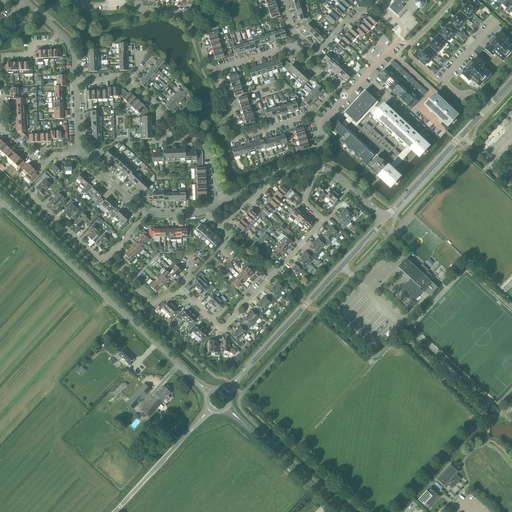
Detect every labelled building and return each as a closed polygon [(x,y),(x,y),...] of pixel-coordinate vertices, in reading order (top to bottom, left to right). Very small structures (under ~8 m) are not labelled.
[(265,9),(268,8),(276,6),(275,2),(279,1),(278,0),(276,0),(266,3),(263,4),(265,9)] [(337,6),(344,13),(345,11),(347,8),(338,0),(337,2),(339,4),(337,6)] [(338,0),(347,8),(349,6),(350,7),(351,5),(346,0),(338,0)] [(414,0),(416,1),(415,2),(415,4),(419,8),(422,8),(426,4),(426,1),(425,0),(395,0),(389,8),(396,14),(402,8),(402,5),(404,2),(406,2),(408,0),(414,0)] [(511,0),(505,0),(502,4),(507,8),(505,10),(508,12),(511,8),(511,0)] [(478,8),(472,2),(471,4),(469,3),(465,6),(474,14),(477,11),(476,10),(478,8)] [(344,13),(337,6),(334,8),(332,6),(330,5),(329,6),(340,16),(342,14),(342,15),(344,13)] [(329,14),(337,21),(338,19),(337,19),(340,16),(329,6),(327,8),(331,12),(329,14)] [(468,19),(469,17),(470,18),(474,14),(465,6),(461,11),(463,13),(462,14),(468,19)] [(308,7),(295,11),(296,14),(295,14),(295,16),(305,13),(304,10),(307,9),(309,9),(308,7)] [(281,10),(269,13),(271,18),(279,16),(278,13),(282,12),(281,10)] [(305,13),(295,16),(296,19),(297,18),(298,21),(300,21),(301,24),(302,25),(311,19),(310,18),(309,16),(306,17),(305,13)] [(337,21),(329,14),(327,16),(325,14),(323,16),(326,18),(325,18),(332,24),(334,22),(335,22),(337,21)] [(454,19),(463,26),(466,23),(465,22),(466,21),(465,21),(467,19),(467,20),(468,19),(462,14),(460,16),(458,14),(454,19)] [(374,19),(370,15),(368,18),(365,15),(364,16),(373,25),(378,20),(376,17),(374,19)] [(373,25),(364,16),(362,18),(365,21),(363,23),(370,29),(373,25)] [(311,19),(302,25),(305,28),(304,29),(306,32),(305,32),(307,34),(314,26),(311,24),(313,22),(311,19)] [(457,31),(459,29),(460,30),(463,26),(454,19),(451,22),(452,24),(450,26),(454,30),(455,29),(457,31)] [(356,24),(366,33),(370,29),(363,23),(361,25),(358,23),(356,24)] [(314,26),(307,34),(308,35),(309,35),(311,37),(318,30),(322,26),(320,24),(318,27),(316,25),(314,27),(314,26)] [(358,34),(362,37),(366,33),(356,24),(355,26),(358,29),(356,31),(355,31),(358,34)] [(315,41),(321,34),(319,32),(323,27),(322,26),(318,30),(311,37),(314,39),(313,40),(315,41)] [(443,30),(452,38),(455,34),(455,33),(453,31),(454,30),(450,26),(449,27),(448,26),(443,30)] [(355,38),(358,34),(355,31),(356,31),(352,28),(350,30),(347,27),(345,29),(355,38)] [(272,29),(276,41),(279,40),(279,42),(281,41),(278,31),(275,32),(274,29),(272,29)] [(345,36),(351,42),(355,38),(345,29),(344,31),(347,33),(345,36)] [(440,37),(446,43),(446,42),(444,41),(446,39),(448,41),(448,40),(449,41),(452,38),(443,30),(440,34),(442,36),(440,37)] [(216,31),(206,34),(207,37),(208,36),(209,39),(220,36),(220,34),(217,35),(216,31)] [(503,61),(511,51),(511,47),(508,44),(508,43),(509,43),(506,41),(509,37),(502,31),(498,35),(497,34),(487,46),(488,47),(484,51),(491,58),(494,54),(496,56),(497,56),(503,61)] [(262,33),(265,44),(269,43),(269,44),(271,43),(268,34),(265,35),(264,32),(262,33)] [(328,32),(326,34),(324,36),(321,34),(315,41),(316,43),(317,42),(320,44),(326,38),(329,34),(328,32)] [(257,34),(258,37),(257,37),(261,48),(263,47),(262,45),(265,44),(262,33),(257,34)] [(255,47),(258,46),(259,49),(261,48),(257,37),(254,38),(254,35),(251,36),(252,38),(255,47)] [(338,37),(347,46),(351,42),(345,36),(343,38),(340,35),(338,37)] [(209,45),(219,42),(218,39),(221,38),(220,36),(209,39),(210,42),(209,43),(209,45)] [(337,44),(344,50),(347,46),(338,37),(337,39),(339,41),(337,44)] [(433,42),(441,49),(445,46),(444,45),(446,43),(440,37),(439,39),(437,37),(433,42)] [(247,40),(248,43),(251,52),(253,51),(252,51),(256,50),(255,47),(252,38),(247,40)] [(242,41),(245,53),(248,52),(248,53),(251,52),(248,43),(245,44),(244,41),(242,41)] [(434,52),(435,51),(437,52),(438,52),(439,52),(441,49),(433,42),(429,45),(431,47),(429,49),(435,54),(436,54),(434,52)] [(232,47),(235,56),(238,55),(238,56),(240,55),(237,46),(234,47),(234,44),(232,45),(232,47)] [(213,55),(222,52),(221,49),(224,48),(223,46),(212,50),(213,53),(212,53),(213,55)] [(422,53),(431,61),(434,57),(433,56),(435,54),(429,49),(428,50),(426,48),(422,53)] [(62,58),(62,51),(59,51),(59,50),(53,50),(54,59),(59,59),(59,58),(62,58)] [(34,52),(34,57),(34,59),(37,59),(37,63),(43,63),(43,60),(42,51),(37,51),(37,52),(34,52)] [(327,53),(321,60),(324,62),(323,63),(325,65),(331,57),(329,55),(331,53),(330,52),(328,54),(327,53)] [(419,57),(421,58),(419,60),(425,66),(427,63),(428,64),(431,61),(422,53),(419,57)] [(329,68),(339,57),(337,56),(334,60),(331,57),(325,65),(326,66),(327,65),(329,68)] [(464,72),(460,77),(467,83),(470,80),(473,82),(473,81),(474,81),(480,87),(491,75),(485,69),(485,68),(483,66),(486,63),(479,56),(475,61),(474,60),(463,71),(464,72)] [(280,61),(280,60),(276,61),(275,57),(273,57),(277,70),(282,68),(282,67),(280,61)] [(333,72),(339,65),(337,63),(340,59),(339,57),(329,68),(332,70),(331,70),(333,72)] [(167,65),(161,59),(158,61),(158,60),(156,62),(164,69),(166,66),(168,68),(169,67),(167,65)] [(272,71),(269,63),(266,64),(265,60),(263,61),(266,73),(272,71)] [(23,63),(24,74),(32,74),(32,64),(29,64),(29,62),(23,63)] [(164,69),(156,62),(155,64),(153,67),(162,75),(164,73),(161,71),(164,69)] [(4,65),(4,71),(7,71),(7,72),(13,72),(13,63),(7,63),(7,65),(4,65)] [(261,75),(259,66),(256,67),(255,63),(253,64),(256,76),(261,75)] [(294,63),(291,66),(287,71),(286,71),(294,79),(305,67),(304,66),(301,69),(294,63)] [(339,65),(333,72),(334,73),(335,73),(337,75),(345,66),(344,65),(342,67),(339,65)] [(345,66),(337,75),(340,77),(339,78),(341,79),(347,72),(345,70),(347,68),(345,66)] [(162,75),(153,67),(151,69),(150,68),(149,70),(156,77),(158,74),(161,76),(162,75)] [(305,67),(294,79),(302,86),(310,78),(303,72),(306,68),(305,67)] [(390,72),(386,68),(377,78),(378,78),(381,81),(388,74),(390,72)] [(156,77),(149,70),(147,72),(148,72),(146,75),(155,83),(156,81),(154,79),(156,77)] [(351,76),(353,74),(352,72),(350,74),(347,72),(341,79),(342,81),(343,80),(345,82),(351,76)] [(228,76),(229,79),(228,79),(229,82),(238,79),(237,76),(240,75),(239,73),(237,74),(237,73),(228,76)] [(381,81),(385,85),(392,77),(388,74),(381,81)] [(142,78),(149,85),(151,82),(153,84),(155,83),(146,75),(144,77),(143,76),(142,78)] [(385,85),(389,88),(397,79),(394,75),(392,77),(385,85)] [(145,89),(147,91),(149,89),(147,87),(149,85),(142,78),(140,79),(141,80),(138,83),(145,89)] [(389,88),(392,91),(401,82),(397,79),(389,88)] [(392,91),(396,95),(405,85),(401,82),(392,91)] [(242,83),(231,87),(232,90),(231,90),(232,92),(242,89),(241,86),(243,85),(242,83)] [(317,85),(315,83),(314,84),(316,86),(314,89),(321,96),(323,94),(322,93),(324,91),(317,85)] [(118,90),(118,88),(115,88),(115,84),(112,84),(113,97),(119,96),(120,95),(121,97),(125,92),(123,89),(118,90)] [(396,95),(400,98),(409,89),(405,85),(396,95)] [(190,93),(182,86),(180,88),(178,87),(176,88),(185,96),(187,94),(188,95),(190,93)] [(185,96),(176,88),(175,90),(177,92),(175,94),(182,101),(184,99),(183,98),(185,96)] [(321,96),(314,89),(312,91),(309,89),(308,91),(317,99),(319,97),(320,97),(321,96)] [(400,98),(404,102),(411,94),(413,93),(409,89),(400,98)] [(317,99),(308,91),(306,92),(308,94),(306,97),(314,104),(315,102),(314,101),(317,99)] [(345,113),(343,115),(354,125),(360,119),(359,118),(361,116),(362,117),(364,115),(363,114),(368,108),(369,109),(371,108),(370,106),(375,101),(376,102),(377,101),(367,91),(349,110),(349,109),(345,113)] [(127,103),(136,93),(134,92),(131,95),(129,92),(128,94),(125,92),(121,97),(123,99),(127,103)] [(131,106),(137,100),(135,98),(138,95),(136,93),(127,103),(131,106)] [(182,101),(175,94),(173,96),(170,94),(169,96),(178,104),(180,102),(181,103),(182,101)] [(404,102),(407,105),(415,98),(411,94),(404,102)] [(428,102),(425,105),(436,115),(438,117),(447,126),(450,122),(449,121),(453,117),(454,118),(457,114),(448,106),(446,108),(444,106),(440,102),(442,100),(440,98),(439,99),(435,95),(428,102)] [(178,104),(169,96),(168,98),(170,99),(167,102),(175,109),(176,107),(176,106),(178,104)] [(246,96),(237,99),(238,101),(239,101),(240,104),(251,101),(254,99),(254,97),(248,99),(246,96)] [(416,96),(415,98),(407,105),(411,109),(420,99),(416,96)] [(301,99),(302,100),(307,105),(309,107),(311,105),(312,105),(314,104),(306,97),(304,99),(302,97),(301,99)] [(137,100),(131,106),(135,110),(144,100),(142,99),(139,102),(137,100)] [(144,100),(135,110),(139,114),(140,113),(141,114),(141,117),(149,117),(148,111),(145,108),(145,107),(143,105),(145,102),(144,100)] [(240,104),(240,107),(239,107),(240,110),(250,107),(252,106),(251,103),(251,102),(251,101),(240,104)] [(293,112),(290,103),(287,104),(286,101),(284,102),(288,113),(291,112),(291,113),(293,112)] [(164,106),(167,109),(170,112),(173,109),(174,110),(175,109),(167,102),(165,104),(163,102),(162,104),(164,106)] [(421,152),(425,148),(426,149),(429,145),(420,137),(418,139),(416,137),(389,112),(391,111),(389,108),(388,109),(384,105),(382,106),(379,103),(371,110),(408,145),(407,146),(410,148),(409,148),(419,156),(422,153),(421,152)] [(283,116),(280,106),(277,107),(276,104),(274,105),(277,116),(280,115),(281,116),(283,116)] [(264,111),(267,120),(270,119),(273,119),(270,109),(266,110),(265,107),(263,108),(264,111)] [(255,110),(243,115),(243,117),(242,118),(243,120),(253,117),(255,116),(254,113),(256,112),(255,110)] [(149,117),(141,117),(139,117),(140,139),(152,139),(151,117),(149,117)] [(344,137),(346,135),(348,132),(339,123),(333,129),(337,133),(338,132),(343,137),(344,137)] [(23,138),(27,133),(25,132),(25,126),(16,126),(16,132),(23,138)] [(56,131),(56,140),(62,140),(62,139),(65,139),(65,132),(62,132),(62,131),(56,131)] [(278,132),(281,144),(287,143),(284,134),(281,135),(280,132),(278,132)] [(308,132),(296,135),(297,140),(306,138),(305,135),(309,134),(308,132)] [(34,143),(34,135),(29,135),(27,133),(23,138),(29,144),(34,143)] [(267,135),(271,148),(276,146),(274,138),(271,139),(270,135),(267,135)] [(344,137),(343,137),(340,141),(344,144),(349,138),(346,135),(344,137)] [(256,137),(260,150),(265,148),(263,141),(263,140),(260,141),(259,137),(256,137)] [(349,138),(344,144),(348,147),(347,147),(347,148),(353,141),(349,138)] [(246,141),(250,153),(255,151),(252,143),(249,144),(248,140),(246,141)] [(353,141),(347,148),(351,151),(357,145),(353,141)] [(311,142),(299,146),(300,151),(309,148),(308,145),(312,144),(311,142)] [(236,144),(239,156),(244,155),(242,146),(239,147),(238,143),(236,144)] [(357,145),(351,151),(352,150),(355,154),(355,155),(360,148),(357,145)] [(8,146),(2,152),(5,156),(12,149),(8,146)] [(107,161),(113,154),(111,152),(113,150),(112,148),(109,150),(103,156),(106,159),(105,159),(107,161)] [(360,148),(355,155),(358,158),(364,152),(360,148)] [(12,149),(5,156),(9,159),(15,153),(12,149)] [(164,162),(163,162),(185,161),(185,152),(185,150),(163,150),(163,153),(164,162)] [(364,152),(358,158),(359,158),(359,157),(363,161),(362,161),(362,162),(368,155),(364,152)] [(13,163),(19,157),(15,153),(9,159),(13,163)] [(113,154),(107,161),(108,162),(109,162),(111,164),(112,163),(119,155),(118,154),(116,156),(113,154)] [(115,168),(122,160),(120,158),(122,156),(120,154),(119,155),(112,163),(114,165),(114,166),(115,168)] [(368,155),(362,162),(366,165),(372,159),(368,155)] [(21,168),(25,163),(23,161),(23,160),(19,157),(13,163),(17,167),(18,166),(21,168)] [(389,170),(387,168),(384,170),(380,166),(383,164),(384,162),(382,160),(382,161),(377,157),(368,167),(371,170),(372,169),(376,173),(375,174),(379,177),(381,178),(381,179),(390,187),(393,184),(392,183),(396,179),(397,179),(400,176),(391,167),(389,170)] [(122,160),(115,168),(117,169),(118,168),(120,170),(128,162),(126,160),(124,162),(122,160)] [(62,167),(62,171),(62,173),(65,173),(65,172),(71,171),(71,162),(65,162),(65,167),(62,167)] [(128,162),(120,170),(122,172),(122,173),(123,175),(130,168),(128,165),(130,163),(128,162)] [(26,175),(32,168),(33,167),(31,166),(30,167),(28,164),(27,165),(25,163),(21,168),(23,170),(22,171),(26,175)] [(62,171),(62,167),(62,165),(59,165),(57,168),(53,165),(49,170),(56,176),(60,171),(62,171)] [(196,174),(209,173),(209,171),(205,171),(205,168),(203,168),(202,165),(196,165),(196,168),(196,174)] [(32,168),(25,176),(31,182),(38,175),(35,173),(36,172),(34,170),(35,169),(33,167),(32,168)] [(130,168),(123,175),(125,176),(124,177),(126,179),(127,178),(135,170),(136,169),(135,167),(132,170),(130,168)] [(130,183),(137,176),(135,174),(137,172),(135,170),(127,178),(129,181),(129,182),(130,183)] [(79,172),(71,180),(74,182),(76,179),(81,183),(86,178),(88,176),(83,172),(80,174),(79,172)] [(40,179),(43,181),(36,189),(42,194),(51,185),(47,181),(50,178),(45,174),(40,179)] [(135,186),(143,177),(141,176),(139,178),(137,176),(130,183),(132,185),(133,184),(135,186)] [(138,191),(145,183),(143,181),(145,179),(143,177),(135,186),(137,188),(137,189),(138,191)] [(81,183),(79,185),(84,189),(81,192),(83,194),(85,192),(89,187),(87,185),(90,182),(86,178),(81,183)] [(144,192),(149,187),(151,185),(149,183),(147,186),(145,183),(138,191),(140,192),(141,191),(143,194),(144,192)] [(320,199),(324,194),(322,192),(326,187),(322,184),(315,192),(319,195),(317,198),(319,200),(320,199)] [(153,187),(151,185),(149,187),(144,192),(149,197),(152,197),(152,190),(151,189),(153,187)] [(292,192),(289,189),(285,185),(283,187),(282,186),(278,190),(284,196),(286,198),(292,192)] [(92,197),(99,190),(94,186),(91,189),(89,187),(85,192),(87,194),(88,193),(92,197)] [(55,208),(64,199),(58,194),(61,191),(58,188),(53,194),(55,197),(50,203),(55,208)] [(98,204),(102,199),(100,197),(103,194),(99,190),(92,197),(97,201),(96,202),(98,204)] [(281,200),(284,196),(278,190),(274,194),(275,195),(281,200)] [(320,199),(323,201),(326,197),(329,200),(336,193),(332,190),(327,196),(324,194),(320,199)] [(328,202),(332,206),(334,208),(339,203),(336,201),(340,196),(336,193),(329,200),(328,202)] [(275,195),(271,199),(278,205),(282,201),(281,200),(275,195)] [(98,204),(100,206),(101,206),(99,208),(103,211),(105,209),(107,207),(112,202),(107,198),(104,201),(102,199),(98,204)] [(268,203),(275,209),(278,205),(271,199),(268,203)] [(107,207),(105,209),(110,213),(109,214),(111,216),(117,209),(115,208),(118,205),(113,200),(112,202),(107,207)] [(69,218),(77,210),(72,204),(73,203),(71,201),(69,203),(71,205),(63,213),(69,218)] [(264,207),(271,213),(275,209),(268,203),(264,207)] [(271,213),(264,207),(260,211),(261,212),(259,214),(262,216),(264,218),(266,216),(267,217),(271,213)] [(117,209),(111,216),(113,218),(114,217),(118,221),(120,219),(125,214),(127,212),(122,208),(119,211),(117,209)] [(256,222),(262,216),(259,214),(259,213),(254,209),(252,211),(251,210),(247,214),(256,222)] [(293,221),(295,219),(301,213),(297,209),(289,217),(293,221)] [(341,213),(348,220),(349,221),(353,217),(355,219),(358,216),(351,209),(349,212),(345,209),(341,213)] [(301,213),(295,219),(299,223),(305,216),(301,213)] [(349,221),(341,213),(337,218),(340,221),(337,224),(344,230),(346,227),(346,228),(351,223),(349,221)] [(89,227),(96,220),(98,218),(95,216),(90,221),(87,219),(88,219),(82,214),(74,223),(79,228),(85,222),(87,224),(87,225),(89,227)] [(120,219),(118,221),(123,225),(120,228),(122,230),(128,224),(126,222),(129,218),(125,214),(120,219)] [(244,218),(252,226),(256,222),(247,214),(244,218)] [(305,216),(299,223),(303,226),(309,220),(305,216)] [(240,222),(249,230),(252,226),(244,218),(240,222)] [(309,220),(303,226),(301,229),(302,230),(304,228),(307,230),(313,224),(309,220)] [(235,230),(243,237),(249,230),(240,222),(236,226),(237,227),(235,230)] [(202,236),(208,229),(204,225),(203,226),(201,224),(197,229),(199,231),(198,232),(202,236)] [(92,240),(99,233),(100,231),(100,230),(99,228),(98,228),(97,229),(93,225),(89,230),(91,232),(87,236),(92,240)] [(333,228),(331,226),(327,231),(337,240),(342,233),(334,226),(333,228)] [(146,233),(151,238),(154,235),(154,238),(159,238),(159,229),(150,229),(146,233)] [(208,229),(202,236),(206,239),(212,233),(208,229)] [(324,241),(328,244),(329,245),(331,243),(333,244),(337,240),(327,231),(323,235),(326,239),(324,241)] [(138,238),(145,244),(151,238),(146,233),(144,232),(138,238)] [(212,233),(206,239),(210,243),(216,237),(212,233)] [(109,242),(111,240),(111,239),(108,236),(107,236),(106,237),(104,234),(99,239),(102,241),(97,246),(102,250),(109,242)] [(280,240),(289,248),(293,242),(285,235),(280,240)] [(214,252),(217,248),(221,244),(219,242),(220,241),(216,237),(210,243),(214,246),(211,249),(214,252)] [(134,242),(141,248),(145,244),(138,238),(134,242)] [(313,243),(321,250),(325,245),(326,246),(328,244),(324,241),(323,240),(321,242),(317,239),(313,243)] [(280,240),(277,244),(285,251),(289,248),(280,240)] [(141,248),(134,242),(131,246),(132,247),(137,252),(141,248)] [(322,251),(321,250),(313,243),(309,247),(313,251),(311,253),(316,257),(317,259),(319,256),(318,256),(322,251)] [(273,248),(281,255),(285,251),(277,244),(273,248)] [(132,247),(128,251),(135,257),(138,253),(137,252),(132,247)] [(275,261),(276,260),(277,259),(277,260),(281,255),(273,248),(269,252),(270,253),(268,255),(275,261)] [(309,263),(313,259),(316,261),(318,259),(316,257),(308,250),(306,253),(305,252),(301,256),(306,261),(309,263)] [(124,259),(129,263),(132,266),(133,264),(130,262),(135,257),(128,251),(124,255),(126,256),(124,259)] [(310,264),(308,263),(306,261),(301,256),(297,261),(301,264),(299,266),(304,271),(310,264)] [(430,258),(426,262),(430,266),(434,262),(430,258)] [(399,268),(404,273),(423,290),(426,292),(430,296),(437,288),(433,284),(431,282),(432,280),(434,278),(427,272),(424,275),(417,269),(411,263),(407,259),(399,268)] [(169,267),(177,275),(181,271),(172,263),(169,267)] [(256,272),(251,267),(247,263),(241,270),(242,271),(243,272),(249,277),(249,278),(256,272)] [(294,272),(292,274),(296,278),(299,276),(297,275),(302,270),(294,264),(290,268),(294,272)] [(177,275),(169,267),(165,271),(167,273),(171,277),(173,279),(177,275)] [(165,271),(161,275),(167,281),(171,277),(167,273),(165,271)] [(245,281),(249,277),(243,272),(242,271),(238,275),(245,281)] [(156,277),(157,278),(157,279),(164,285),(167,281),(161,275),(159,273),(156,277)] [(203,276),(200,274),(194,280),(196,282),(193,286),(197,290),(206,281),(202,278),(203,277),(203,276)] [(245,281),(238,275),(235,279),(241,285),(245,281)] [(234,289),(236,287),(238,289),(241,285),(235,279),(233,277),(227,283),(234,289)] [(164,285),(157,279),(154,282),(160,289),(164,285)] [(400,291),(412,303),(417,298),(417,299),(419,297),(419,296),(423,292),(410,280),(406,284),(404,286),(400,291)] [(148,285),(150,287),(156,293),(160,289),(154,282),(152,281),(148,285)] [(211,285),(210,285),(206,281),(197,290),(202,294),(205,291),(209,294),(214,288),(211,285)] [(279,284),(277,282),(273,287),(280,294),(284,289),(285,290),(287,288),(281,282),(279,284)] [(282,296),(280,294),(273,287),(269,291),(272,295),(270,297),(275,301),(277,299),(278,299),(282,296)] [(215,290),(213,292),(209,297),(211,299),(208,302),(212,306),(219,299),(216,297),(216,294),(217,292),(215,290)] [(268,309),(274,302),(270,298),(268,300),(264,296),(260,301),(268,309)] [(219,299),(212,306),(217,311),(220,307),(222,309),(228,303),(225,301),(224,302),(220,298),(219,299)] [(166,313),(173,305),(169,301),(165,305),(163,303),(158,309),(160,311),(162,309),(166,313)] [(268,309),(260,301),(256,305),(259,309),(257,311),(262,315),(264,313),(265,313),(269,309),(268,309)] [(176,312),(178,309),(173,305),(166,313),(171,317),(169,319),(171,321),(178,313),(176,312)] [(181,321),(182,319),(185,321),(192,313),(187,309),(183,314),(181,312),(176,318),(178,320),(179,319),(181,321)] [(255,323),(259,318),(261,316),(257,312),(255,314),(251,310),(247,315),(255,323)] [(192,313),(185,321),(189,325),(187,328),(189,330),(194,324),(192,322),(196,318),(192,313)] [(255,323),(247,315),(243,319),(246,323),(244,325),(249,329),(255,323)] [(197,336),(204,329),(199,325),(195,329),(193,327),(188,333),(190,335),(193,332),(197,336)] [(235,330),(244,338),(250,332),(243,325),(241,327),(239,326),(235,330)] [(204,329),(197,336),(201,340),(200,342),(202,344),(206,339),(204,337),(208,333),(204,329)] [(244,338),(235,330),(231,335),(232,336),(230,338),(238,345),(244,339),(244,338)] [(233,349),(230,349),(230,340),(223,341),(223,346),(220,346),(221,353),(224,353),(224,352),(230,351),(230,353),(233,356),(236,353),(233,349)] [(215,353),(218,353),(218,346),(215,346),(215,341),(209,341),(209,352),(215,352),(215,353)] [(128,365),(134,358),(124,349),(120,353),(117,350),(113,356),(118,361),(121,358),(128,365)] [(441,363),(458,380),(461,377),(443,360),(441,363)] [(115,397),(127,386),(124,383),(112,393),(115,397)] [(140,388),(147,394),(151,390),(144,384),(140,388)] [(154,396),(162,403),(165,400),(167,401),(169,399),(167,397),(170,394),(170,392),(168,390),(167,391),(163,387),(154,396)] [(147,394),(140,388),(126,403),(133,410),(147,394)] [(145,418),(146,416),(148,418),(162,403),(154,396),(140,411),(142,413),(141,414),(141,416),(143,418),(145,418)] [(436,480),(444,487),(447,484),(452,489),(457,484),(457,485),(458,485),(459,483),(459,482),(461,479),(456,475),(459,472),(451,464),(436,480)] [(425,505),(429,509),(439,498),(439,494),(431,487),(427,491),(418,500),(424,506),(425,505)]
